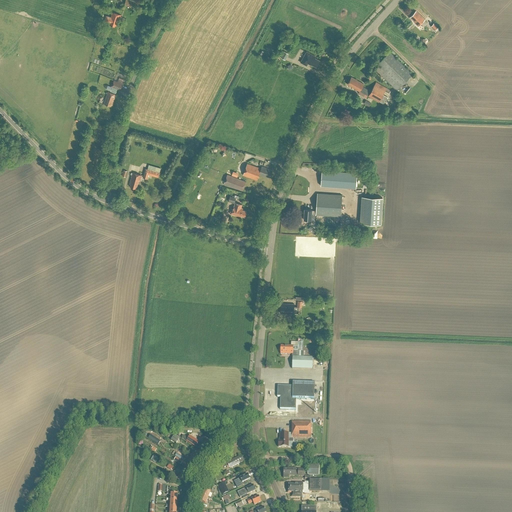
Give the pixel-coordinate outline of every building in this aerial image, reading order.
[(425,19),(416,10),(410,16),(413,19),(412,20),(414,22),(417,25),(415,26),(419,29),(422,26),(420,24),(425,19)] [(118,26),(121,14),(112,12),(111,15),(112,15),(112,17),(107,16),(105,21),(109,22),(109,25),(115,26),(115,25),(118,26)] [(286,60),(289,54),(284,51),(281,57),(286,60)] [(306,51),(305,54),(300,62),(307,66),(308,63),(311,64),(312,64),(316,66),(320,60),(315,57),(316,56),(306,51)] [(390,51),(377,64),(373,68),(396,91),(400,86),(413,74),(390,51)] [(363,86),(364,84),(351,77),(347,84),(379,102),(379,101),(384,104),(391,90),(386,88),(376,82),(371,91),(363,86)] [(114,81),(111,88),(107,86),(106,86),(105,86),(105,87),(105,88),(105,89),(111,92),(110,93),(109,92),(104,104),(110,106),(110,105),(112,106),(116,95),(115,95),(117,90),(121,91),(123,85),(114,81)] [(248,162),(243,175),(257,180),(259,174),(266,176),(270,177),(272,170),(266,168),(267,167),(262,166),(262,167),(248,162)] [(146,169),(143,178),(147,180),(149,175),(158,178),(160,173),(146,169)] [(322,170),(321,186),(356,188),(357,172),(322,170)] [(131,174),(131,175),(132,176),(131,182),(132,182),(130,187),(136,189),(138,184),(139,182),(140,182),(142,176),(133,173),(133,174),(131,174)] [(243,191),(246,181),(228,174),(224,184),(243,191)] [(305,210),(304,220),(312,221),(312,214),(316,214),(316,215),(341,217),(342,195),(317,194),(316,211),(313,211),(313,210),(305,210)] [(230,196),(228,201),(234,203),(236,198),(238,199),(239,196),(235,195),(234,197),(230,196)] [(381,224),(382,198),(362,196),(360,223),(381,224)] [(231,209),(230,214),(240,217),(241,215),(243,216),(245,217),(245,215),(246,211),(242,210),(243,209),(242,208),(241,207),(242,204),(235,202),(234,206),(233,209),(231,209)] [(314,233),(316,230),(310,225),(308,228),(314,233)] [(281,304),(281,313),(294,314),(294,304),(281,304)] [(313,358),(304,358),(304,352),(301,352),(301,358),(299,358),(299,351),(293,351),(293,346),(298,346),(298,342),(291,342),(291,346),(281,345),(281,348),(280,348),(279,349),(279,350),(280,351),(281,351),(281,354),(292,355),(292,357),(293,357),(292,369),(313,370),(313,358)] [(281,398),(281,411),(296,411),(296,400),(314,400),(315,383),(293,382),(293,386),(278,386),(278,398),(281,398)] [(311,422),(292,422),(292,439),(311,438),(311,422)] [(278,441),(278,447),(288,447),(288,443),(293,443),(293,439),(288,439),(288,434),(280,434),(280,440),(280,441),(278,441)] [(158,445),(161,442),(151,435),(149,438),(158,445)] [(201,444),(199,443),(199,442),(190,437),(187,442),(196,448),(196,447),(198,449),(200,450),(200,449),(204,453),(206,451),(211,445),(207,441),(205,440),(201,444)] [(191,457),(198,461),(202,456),(195,451),(191,457)] [(226,462),(221,464),(223,469),(228,466),(230,469),(244,462),(241,456),(227,463),(226,462)] [(191,457),(188,463),(195,467),(198,461),(191,457)] [(308,465),(308,475),(319,475),(319,465),(308,465)] [(182,472),(188,477),(192,471),(185,467),(182,472)] [(296,470),(296,469),(290,469),(290,470),(284,470),(283,479),(289,479),(289,476),(295,477),(304,477),(304,470),(298,470),(296,470)] [(182,472),(178,478),(185,482),(188,477),(182,472)] [(240,479),(237,480),(238,480),(234,482),(237,489),(244,485),(243,483),(250,480),(248,475),(240,479)] [(292,493),(291,497),(302,498),(302,494),(304,494),(304,495),(309,495),(309,492),(321,492),(321,488),(324,488),(325,480),(309,480),(308,483),(305,483),(305,484),(295,483),(295,485),(289,484),(289,485),(288,485),(288,493),(292,493)] [(224,484),(218,487),(222,496),(229,492),(225,484),(224,484)] [(253,485),(246,489),(238,493),(240,498),(248,494),(256,491),(253,485)] [(214,495),(215,493),(211,491),(211,492),(205,490),(202,496),(208,498),(209,497),(210,494),(214,495)] [(202,496),(199,502),(206,504),(208,499),(211,501),(212,499),(209,497),(208,498),(202,496)] [(258,496),(247,501),(249,505),(253,503),(254,505),(261,502),(258,496)]
